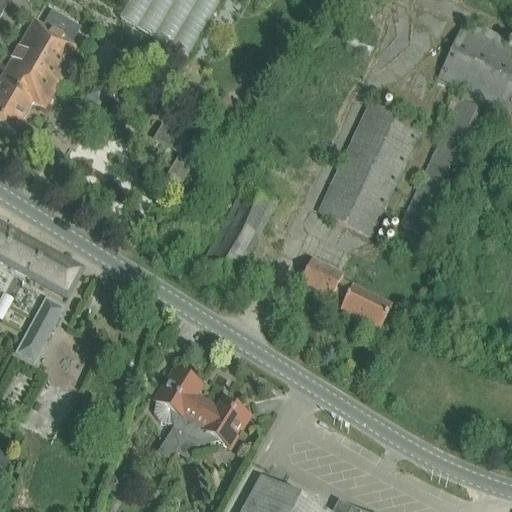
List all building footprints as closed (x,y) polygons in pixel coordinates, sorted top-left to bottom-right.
[(132,0),(120,22),(187,60),(222,0),(132,0)] [(45,112),(81,50),(34,22),(0,81),(0,85),(2,86),(0,88),(0,127),(15,136),(33,105),(45,112)] [(511,44),(477,28),(474,34),(462,28),(438,80),(465,93),(460,104),(458,103),(443,134),(388,249),(423,266),(452,203),(488,127),(494,129),(502,111),(511,115),(511,44)] [(366,29),(356,52),(367,57),(377,34),(366,29)] [(369,105),(317,215),(370,240),(423,130),(369,105)] [(246,186),(199,273),(231,291),(279,203),(246,186)] [(0,263),(68,301),(75,288),(84,271),(0,223),(0,263)] [(380,332),(389,314),(392,307),(340,282),(343,277),(312,261),(299,287),(331,302),(334,295),(346,301),(340,312),(380,332)] [(45,300),(14,356),(34,367),(64,310),(45,300)] [(176,455),(177,455),(185,442),(207,405),(196,398),(201,389),(174,372),(164,389),(154,404),(156,405),(154,416),(161,425),(173,427),(174,430),(158,455),(170,463),(176,455)] [(239,436),(250,419),(223,403),(217,411),(207,405),(185,442),(196,449),(219,444),(231,452),(239,436)] [(11,457),(0,451),(0,467),(6,470),(11,457)] [(317,511),(260,481),(250,498),(242,511),(350,511),(317,511)]
